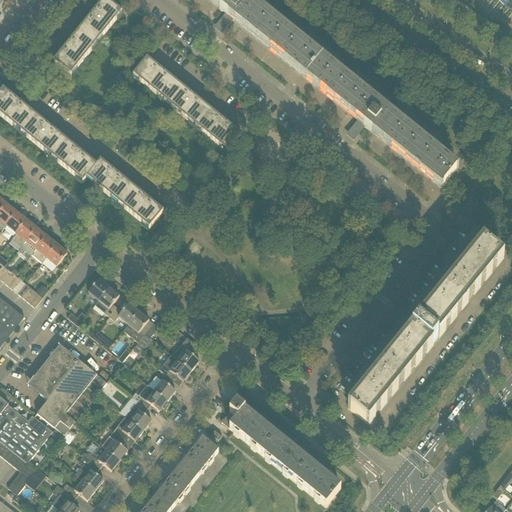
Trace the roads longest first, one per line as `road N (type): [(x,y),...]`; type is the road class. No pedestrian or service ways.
road 1 (residential): [(297,404),(432,238),(432,228),(158,0)]
road 2 (residential): [(112,511),(238,358)]
road 3 (secondary): [(354,0),(511,108)]
road 4 (secondary): [(511,341),(394,483)]
road 5 (residential): [(238,358),(102,246)]
road 6 (residential): [(0,373),(102,246)]
road 7 (secondary): [(417,502),(511,385)]
road 8 (secondary): [(511,81),(396,0)]
road 9 (residential): [(102,246),(0,163)]
road 10 (residential): [(394,483),(297,404)]
